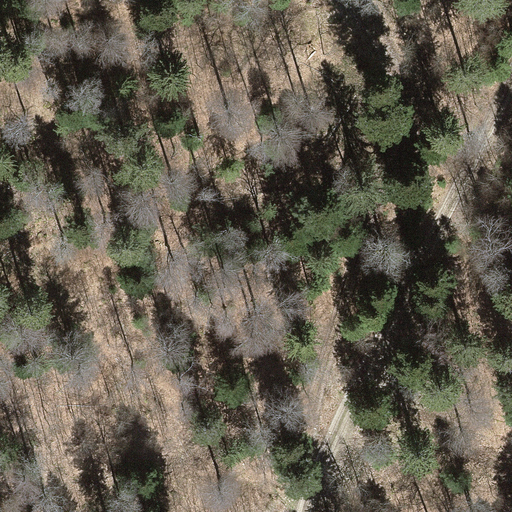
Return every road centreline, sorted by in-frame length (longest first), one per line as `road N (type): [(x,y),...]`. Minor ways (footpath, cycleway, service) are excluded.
road 1 (track): [(312,484),(315,399),(400,120),(403,81),(368,13),(351,0)]
road 2 (track): [(305,511),(511,80)]
